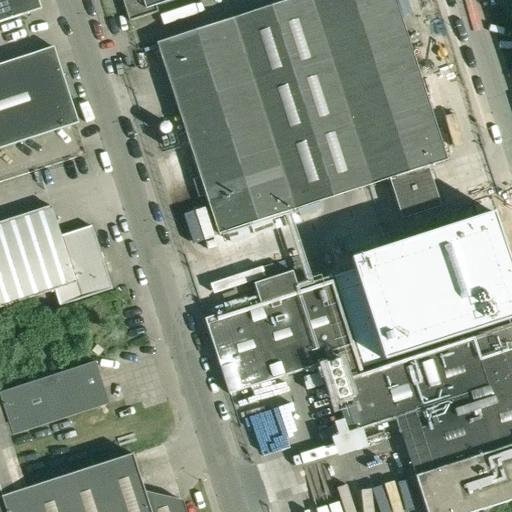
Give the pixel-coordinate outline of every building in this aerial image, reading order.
[(0,0),(0,22),(23,15),(39,10),(41,10),(37,0),(0,0)] [(174,0),(121,0),(129,22),(158,13),(156,6),(174,0)] [(370,185),(428,167),(446,160),(401,19),(394,0),(292,0),(233,19),(157,44),(189,144),(202,185),(218,235),(295,210),(370,185)] [(0,149),(78,124),(53,48),(35,54),(0,65),(0,149)] [(59,306),(112,289),(91,226),(61,236),(57,225),(51,206),(0,222),(0,308),(54,291),(59,306)] [(511,275),(491,211),(353,257),(384,350),(511,308),(511,275)] [(205,320),(229,395),(337,359),(344,379),(352,404),(339,408),(347,433),(360,429),(396,417),(427,511),(475,511),(511,500),(511,323),(364,372),(334,278),(298,290),(292,272),(253,284),(259,302),(205,320)] [(0,497),(26,489),(8,438),(109,405),(95,362),(0,392),(0,399),(8,424),(5,425),(0,411),(0,497)] [(26,489),(0,497),(0,511),(185,511),(182,501),(144,492),(132,455),(26,489)]
